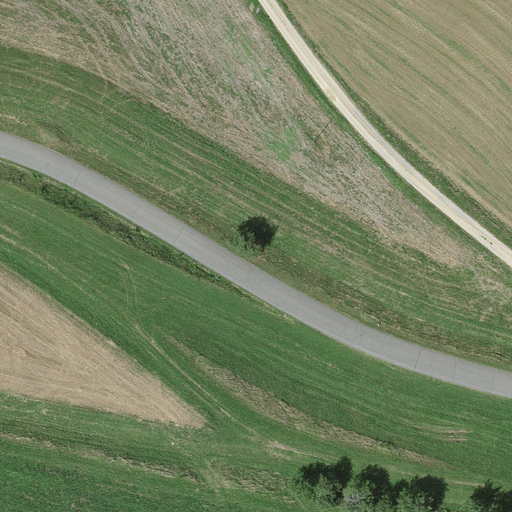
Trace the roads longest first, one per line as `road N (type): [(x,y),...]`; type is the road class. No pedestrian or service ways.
road 1 (unclassified): [(511,388),(365,340),(135,209),(0,146)]
road 2 (track): [(0,409),(495,511)]
road 3 (track): [(511,258),(376,140),(269,0)]
